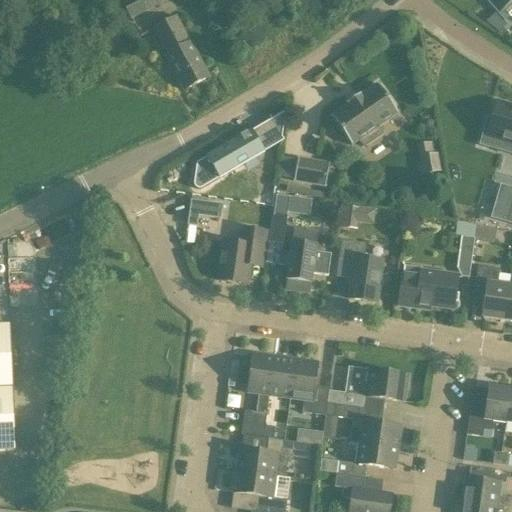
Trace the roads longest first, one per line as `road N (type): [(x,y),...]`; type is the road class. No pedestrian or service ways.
road 1 (residential): [(123,168),(256,99),(395,0)]
road 2 (residential): [(452,344),(215,312)]
road 3 (residential): [(199,511),(191,493),(215,312)]
road 4 (residential): [(215,312),(180,288),(123,168)]
road 5 (residential): [(431,511),(452,344)]
road 6 (residential): [(0,227),(123,168)]
road 7 (residential): [(411,0),(511,67)]
